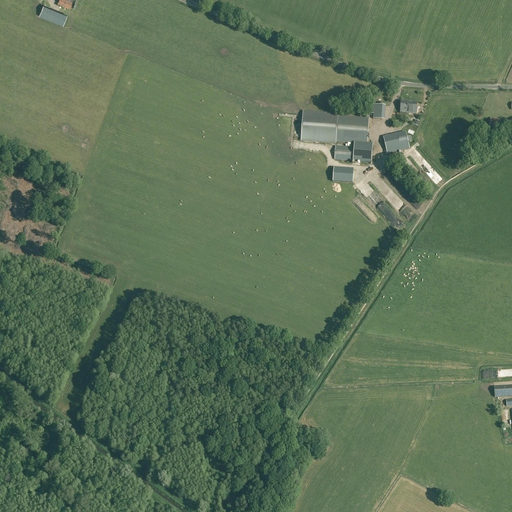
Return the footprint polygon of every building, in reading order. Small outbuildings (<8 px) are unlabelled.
[(58,0),(57,3),(70,8),(72,0),(58,0)] [(63,26),(67,15),(51,9),(43,5),(39,16),(47,19),(63,26)] [(416,114),(417,103),(401,102),(401,110),(403,110),(403,113),(416,114)] [(385,120),(386,106),(374,105),(373,119),(385,120)] [(334,160),(353,161),(371,163),(373,144),(367,144),(369,118),(338,116),(338,114),(303,112),(301,142),(336,144),(336,142),(354,143),(354,147),(335,146),(334,160)] [(500,127),(501,119),(491,118),(490,126),(500,127)] [(387,154),(410,149),(406,132),(383,137),(386,148),(384,149),(385,155),(387,154)] [(354,169),(335,167),(334,182),(353,183),(354,169)] [(511,382),(496,384),(496,391),(511,389),(511,382)]
